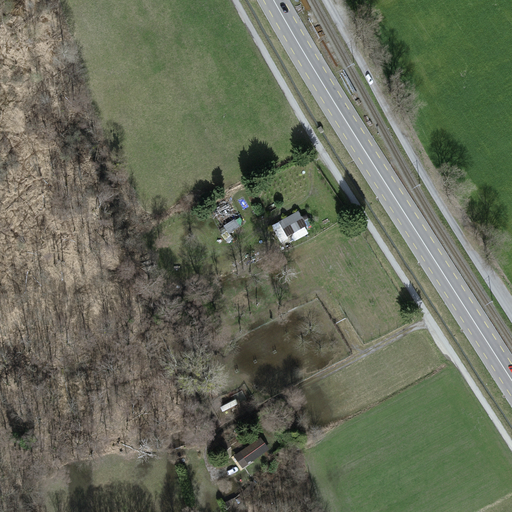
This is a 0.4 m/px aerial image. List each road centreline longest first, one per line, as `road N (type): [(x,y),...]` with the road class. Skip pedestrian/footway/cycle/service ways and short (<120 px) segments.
road 1 (unclassified): [(233,0),(511,445)]
road 2 (primary): [(273,0),(511,381)]
road 3 (unclassified): [(511,316),(325,0)]
